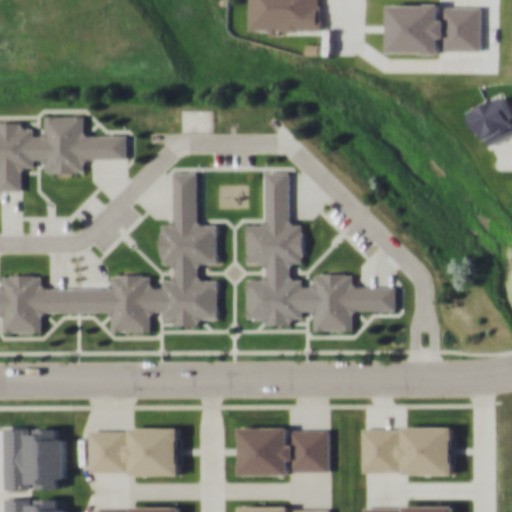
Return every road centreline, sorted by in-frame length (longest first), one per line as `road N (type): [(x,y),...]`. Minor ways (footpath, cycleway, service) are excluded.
road 1 (tertiary): [(0,378),(511,369)]
road 2 (residential): [(483,375),(483,511)]
road 3 (residential): [(210,377),(211,511)]
